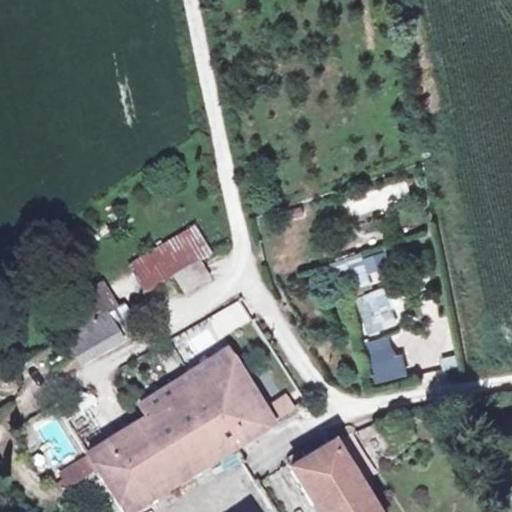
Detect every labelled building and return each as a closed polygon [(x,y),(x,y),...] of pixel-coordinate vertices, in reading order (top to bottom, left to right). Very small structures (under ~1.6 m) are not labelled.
[(127,263),(143,288),(170,271),(172,270),(196,255),(208,247),(192,223),(127,263)] [(196,255),(172,270),(182,287),(206,272),(196,255)] [(366,258),(338,261),(342,289),(370,286),(366,258)] [(62,304),(77,329),(107,310),(117,304),(101,279),(62,304)] [(368,334),(397,324),(384,286),(355,296),(368,334)] [(218,339),(249,321),(237,300),(206,318),(218,339)] [(119,330),(107,310),(77,329),(76,329),(67,335),(77,351),(80,356),(119,330)] [(405,328),(364,343),(371,362),(412,346),(405,328)] [(199,383),(184,393),(224,451),(234,445),(271,421),(260,404),(232,361),(225,352),(192,373),(199,383)] [(404,355),(372,361),(376,380),(407,374),(404,355)] [(184,393),(199,383),(192,373),(192,372),(138,407),(145,418),(184,393)] [(49,402),(79,443),(94,433),(78,409),(97,397),(91,387),(74,385),(49,402)] [(260,404),(271,421),(295,406),(285,388),(260,404)] [(184,393),(145,418),(186,475),(224,451),(184,393)] [(374,415),(390,442),(415,438),(407,409),(374,415)] [(128,511),(186,475),(145,418),(87,455),(88,456),(96,467),(127,511),(128,511)] [(351,435),(334,445),(357,481),(375,471),(351,435)] [(377,511),(357,481),(334,445),(293,470),(320,511),(377,511)] [(88,456),(61,475),(69,486),(96,467),(88,456)]
